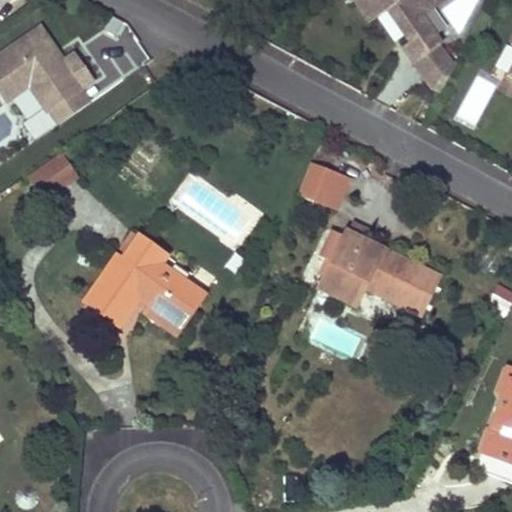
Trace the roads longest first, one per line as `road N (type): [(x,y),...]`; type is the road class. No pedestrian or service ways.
road 1 (residential): [(511,203),(125,0)]
road 2 (residential): [(215,511),(200,475),(159,456),(116,471),(98,511)]
